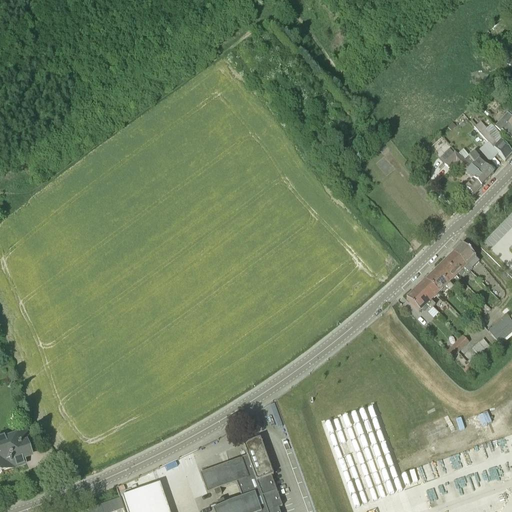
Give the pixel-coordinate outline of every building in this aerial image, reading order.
[(501,80),(509,90),(511,87),(511,81),(506,75),(501,80)] [(503,101),(496,94),(492,91),(489,94),(500,104),(503,101)] [(480,110),(486,104),(485,103),(490,98),(486,94),(481,99),(475,105),(480,110)] [(506,114),(494,127),(506,138),(511,142),(511,109),(510,108),(509,106),(505,111),(504,112),(506,113),(506,114)] [(472,121),(469,123),(474,128),(478,133),(480,135),(486,143),(487,142),(492,149),(498,155),(505,163),(511,155),(501,142),(503,139),(491,125),(486,129),(480,122),(476,126),(472,121)] [(456,128),(452,123),(446,128),(450,132),(456,128)] [(460,142),(470,151),(477,143),(467,134),(460,142)] [(472,180),(464,187),(473,196),(486,182),(464,161),(463,161),(459,158),(456,155),(457,155),(454,152),(443,164),(451,171),(456,166),(465,174),(472,180)] [(474,153),(469,156),(463,161),(464,161),(486,182),(493,175),(478,161),(479,160),(474,153)] [(457,250),(453,255),(470,272),(472,270),(471,270),(479,263),(476,259),(469,253),(462,246),(461,247),(459,246),(457,248),(457,250)] [(445,263),(444,264),(457,277),(464,270),(468,274),(470,272),(453,255),(449,259),(447,259),(445,261),(445,263)] [(438,269),(434,273),(451,290),(453,288),(450,285),(457,277),(444,264),(443,265),(441,265),(438,267),(438,269)] [(426,281),(425,282),(439,295),(446,288),(449,292),(451,290),(434,273),(430,277),(428,277),(426,279),(426,281)] [(420,287),(416,291),(433,308),(435,306),(431,303),(439,295),(425,282),(424,283),(422,283),(420,285),(420,287)] [(407,299),(406,300),(413,308),(419,314),(427,307),(431,311),(433,308),(416,291),(411,295),(410,295),(407,297),(407,299)] [(490,311),(481,302),(476,307),(485,316),(490,311)] [(511,323),(508,319),(506,316),(487,332),(501,347),(511,336),(511,323)] [(445,353),(452,360),(469,343),(462,337),(445,353)] [(491,350),(483,340),(472,349),(481,360),(491,350)] [(474,355),(467,363),(469,365),(475,371),(482,363),(474,355)] [(469,365),(463,371),(468,376),(469,376),(475,371),(469,365)] [(31,443),(27,431),(0,440),(0,471),(1,473),(23,465),(22,460),(30,457),(26,445),(31,443)] [(272,477),(259,440),(243,446),(247,457),(200,475),(207,494),(213,492),(215,497),(221,495),(219,490),(236,483),(242,499),(225,505),(223,500),(217,502),(219,507),(212,510),(212,511),(278,511),(278,509),(281,508),(270,477),(272,477)] [(58,461),(49,464),(54,477),(62,474),(58,461)] [(168,511),(160,484),(122,497),(126,511),(168,511)] [(87,511),(111,511),(122,508),(118,497),(86,509),(87,511)]
